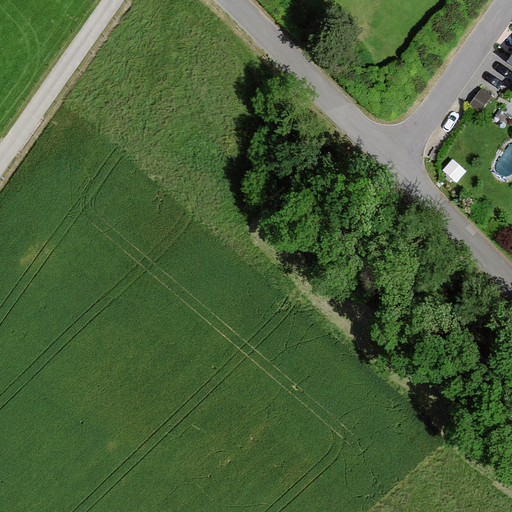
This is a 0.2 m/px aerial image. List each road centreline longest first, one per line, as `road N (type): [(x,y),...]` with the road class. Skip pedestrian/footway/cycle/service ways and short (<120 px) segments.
road 1 (residential): [(237,0),(400,161)]
road 2 (residential): [(400,161),(511,0)]
road 3 (residential): [(0,153),(110,0)]
road 4 (residential): [(511,270),(400,161)]
